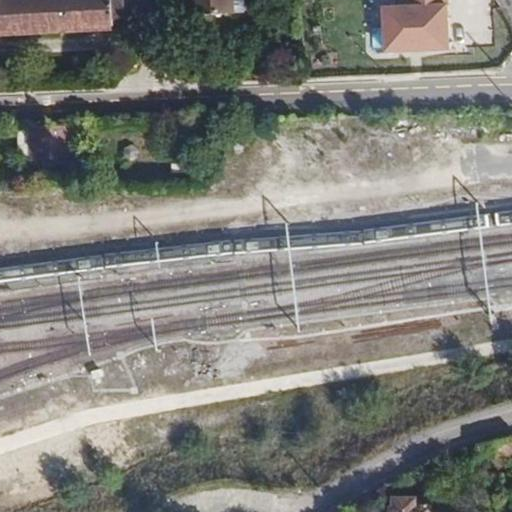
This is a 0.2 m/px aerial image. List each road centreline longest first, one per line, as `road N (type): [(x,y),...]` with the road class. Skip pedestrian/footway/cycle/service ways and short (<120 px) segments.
road 1 (unknown): [(511,178),(0,241)]
road 2 (tertiary): [(511,83),(0,106)]
road 3 (residential): [(511,418),(419,444),(320,511)]
